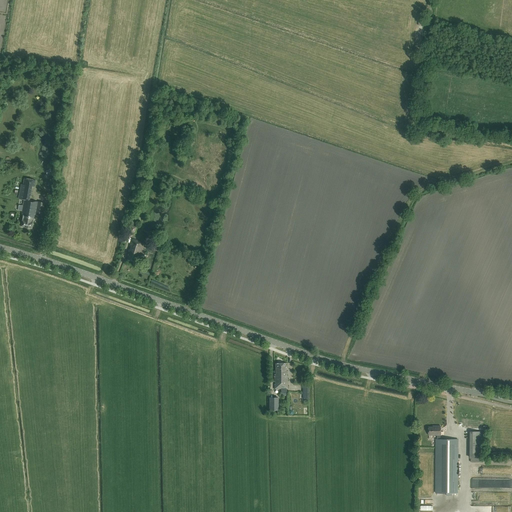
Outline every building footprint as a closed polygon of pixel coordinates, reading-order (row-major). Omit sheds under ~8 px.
[(22,215),(23,215),(21,226),(32,228),(34,216),(42,218),(44,203),(30,201),(32,186),(34,186),(35,181),(24,179),(23,185),(21,184),(19,199),(23,199),(23,200),(24,201),(22,213),(23,213),(22,215)] [(128,252),(129,253),(127,260),(135,262),(137,256),(139,256),(143,242),(132,239),(130,245),(131,246),(130,249),(129,249),(128,252)] [(275,389),(288,389),(288,377),(289,377),(289,376),(288,376),(288,371),(286,371),(286,363),(276,363),(276,375),(274,375),(274,382),(275,382),(275,385),(275,389)] [(270,410),(278,410),(278,398),(269,398),(269,399),(270,408),(270,410)] [(441,435),(441,426),(433,426),(433,427),(429,427),(429,435),(437,435),(437,439),(436,493),(457,493),(458,439),(441,439),(441,435)] [(471,431),(471,458),(480,458),(480,431),(471,431)]
